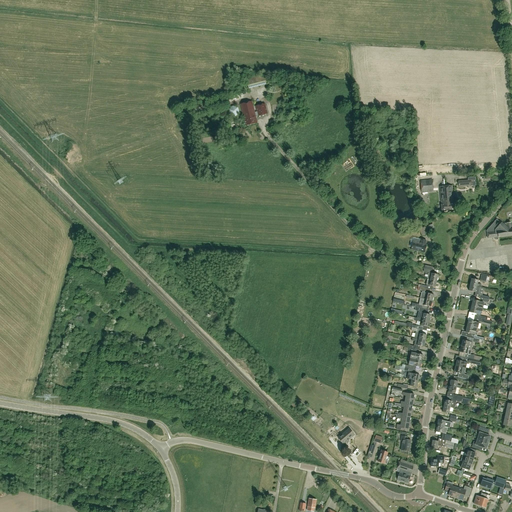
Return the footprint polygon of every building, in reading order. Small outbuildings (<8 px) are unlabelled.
[(263,74),(246,79),(248,89),(266,84),(263,74)] [(252,101),(240,104),(246,126),(257,123),(256,117),(267,114),(265,104),(256,106),(257,112),(255,112),(252,101)] [(432,180),(420,181),(421,193),(433,192),(432,180)] [(447,204),(445,186),(439,187),(441,202),(442,202),(442,205),(441,205),(442,211),(449,211),(448,204),(447,204)] [(451,186),(445,186),(447,204),(448,204),(449,211),(455,210),(454,204),(453,204),(452,204),(452,201),(453,201),(451,186)] [(511,226),(511,223),(504,224),(503,225),(501,223),(499,221),(496,219),(486,231),(486,233),(487,233),(487,238),(493,237),(494,238),(495,240),(498,239),(498,237),(511,235),(511,226)] [(430,234),(428,226),(423,228),(419,229),(422,236),(425,235),(430,234)] [(424,253),(426,245),(425,245),(426,241),(420,239),(419,244),(413,242),(411,250),(424,253)] [(427,279),(430,280),(436,281),(438,275),(432,273),(433,267),(425,265),(423,271),(428,273),(427,279)] [(471,279),(470,285),(480,287),(481,287),(481,284),(477,283),(478,280),(471,279)] [(435,287),(436,281),(430,280),(428,285),(426,285),(426,286),(420,285),(418,284),(418,287),(432,290),(433,286),(435,287)] [(479,293),(480,287),(470,285),(469,291),(475,292),(479,293)] [(429,290),(432,291),(432,290),(418,287),(420,288),(419,290),(422,291),(420,298),(432,301),(433,295),(428,294),(428,293),(429,293),(429,290)] [(488,303),(488,300),(476,297),(475,301),(473,300),(471,306),(482,309),(483,303),(482,302),(482,301),(488,303)] [(430,307),(432,301),(420,298),(418,306),(416,305),(415,308),(428,310),(429,307),(430,307)] [(470,312),(480,315),(482,309),(471,306),(470,312)] [(430,315),(427,314),(428,311),(428,310),(415,308),(414,311),(418,311),(417,318),(415,318),(428,321),(430,315)] [(428,324),(428,321),(415,318),(414,321),(420,322),(419,325),(420,326),(427,327),(428,327),(429,326),(429,325),(429,324),(428,324)] [(467,326),(477,329),(479,322),(483,323),(487,324),(488,321),(474,318),(473,321),(468,320),(467,326)] [(475,333),(476,329),(477,329),(467,326),(465,333),(475,335),(477,335),(477,333),(475,333)] [(422,334),(422,330),(412,328),(411,331),(415,332),(414,338),(412,338),(425,341),(426,335),(422,334)] [(424,347),(425,341),(412,338),(412,341),(415,341),(414,345),(417,346),(424,347)] [(463,340),(461,347),(471,349),(472,343),(463,340)] [(419,350),(414,349),(406,347),(404,347),(403,350),(407,351),(411,352),(410,359),(421,361),(423,355),(418,354),(419,350)] [(470,354),(471,349),(461,347),(460,353),(465,354),(464,358),(481,361),(473,359),(474,356),(470,354)] [(480,365),(481,361),(464,358),(463,362),(457,360),(455,366),(465,368),(467,362),(480,365)] [(420,367),(421,361),(410,359),(408,366),(405,366),(405,368),(415,370),(416,366),(420,367)] [(464,375),(465,368),(455,366),(454,372),(464,375)] [(419,375),(415,374),(415,370),(405,368),(404,368),(400,367),(399,370),(409,372),(408,373),(407,379),(418,381),(419,375)] [(416,387),(418,381),(407,379),(407,380),(411,381),(410,386),(416,387)] [(451,380),(450,380),(450,381),(449,381),(449,382),(449,383),(450,383),(450,386),(456,388),(456,387),(460,388),(461,386),(457,385),(457,381),(451,380)] [(456,401),(461,402),(462,399),(452,397),(451,401),(445,400),(444,406),(454,408),(456,401)] [(409,421),(410,418),(399,416),(398,418),(401,419),(401,422),(410,424),(411,421),(409,421)] [(451,422),(446,421),(445,421),(438,420),(437,425),(447,428),(449,428),(450,426),(451,422)] [(410,426),(410,424),(401,422),(400,425),(397,425),(396,430),(404,431),(405,429),(408,429),(408,426),(410,426)] [(447,432),(447,428),(437,425),(436,432),(442,433),(441,439),(454,443),(457,444),(458,440),(451,438),(452,435),(446,434),(446,432),(447,432)] [(480,431),(477,439),(488,442),(488,441),(489,442),(490,437),(490,436),(484,434),(485,428),(479,426),(478,430),(480,431)] [(343,444),(354,435),(349,428),(338,438),(343,444)] [(408,436),(401,436),(397,435),(396,439),(400,440),(400,441),(402,441),(401,450),(409,451),(411,440),(407,440),(408,436)] [(452,449),(454,443),(441,439),(438,438),(438,441),(433,440),(431,448),(436,449),(437,445),(444,447),(452,449)] [(487,443),(488,442),(477,439),(476,442),(473,441),(471,447),(478,449),(479,446),(486,448),(486,447),(487,448),(488,443),(487,443)] [(467,450),(465,456),(473,459),(475,453),(469,451),(470,448),(465,446),(464,449),(467,450)] [(378,462),(384,464),(388,452),(381,450),(380,453),(378,457),(379,457),(378,462)] [(444,463),(444,456),(437,456),(437,459),(431,458),(430,466),(438,467),(438,463),(444,463)] [(471,465),(473,459),(465,456),(463,462),(471,465)] [(408,483),(413,466),(399,462),(397,468),(401,470),(400,473),(399,473),(397,480),(408,483)] [(469,471),(471,465),(463,462),(461,468),(469,471)] [(499,484),(503,485),(503,482),(508,483),(509,478),(500,476),(499,484)] [(482,479),(480,486),(492,490),(494,483),(482,479)] [(445,488),(445,490),(449,491),(448,495),(455,498),(458,488),(452,486),(453,483),(447,481),(445,488)] [(469,498),(472,488),(464,486),(463,490),(458,488),(455,498),(456,498),(457,499),(459,500),(460,499),(462,500),(464,496),(469,498)] [(477,496),(474,504),(486,508),(488,500),(486,499),(487,495),(481,493),(480,497),(477,496)] [(310,507),(315,508),(316,500),(309,499),(307,507),(308,507),(307,510),(310,511),(310,507)]
